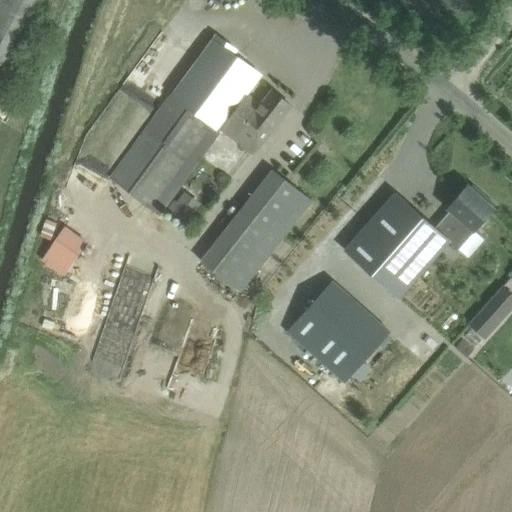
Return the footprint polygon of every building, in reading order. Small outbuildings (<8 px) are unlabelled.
[(0,0),(0,83),(42,0),(0,0)] [(216,34),(110,175),(161,215),(222,131),(254,154),(291,105),(263,84),(252,98),(247,95),(261,75),(234,55),(237,50),(216,34)] [(240,291),(312,200),(274,171),(203,262),(240,291)] [(451,210),(435,228),(450,241),(459,249),(496,206),(482,194),(480,197),(467,186),(448,208),(451,210)] [(395,193),(345,250),(400,298),(449,242),(450,241),(435,228),(395,193)] [(64,276),(88,242),(65,226),(41,260),(64,276)] [(486,340),(511,310),(511,294),(502,285),(468,324),(486,340)] [(310,306),(287,332),(344,382),(367,357),(310,306)] [(146,340),(151,319),(125,313),(120,333),(146,340)] [(474,349),(462,339),(455,348),(466,358),(474,349)]
